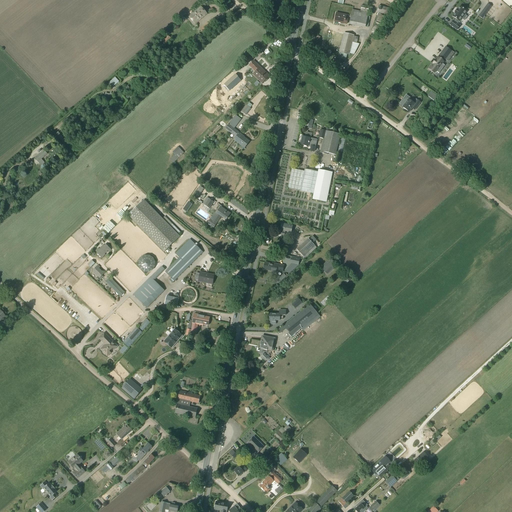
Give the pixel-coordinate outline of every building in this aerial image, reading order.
[(511,9),(499,0),(474,0),(504,23),(511,13),(511,9)] [(201,6),(189,16),(195,23),(206,13),(201,6)] [(362,6),(361,12),(373,14),(374,8),(362,6)] [(378,6),(377,13),(378,13),(387,16),(387,15),(389,9),(378,6)] [(457,10),(455,13),(452,17),(456,19),(454,22),(453,21),(450,25),(457,30),(460,26),(457,24),(459,22),(462,19),(464,21),(467,17),(464,15),(467,12),(460,7),(457,10)] [(352,11),(351,16),(350,20),(349,25),(366,28),(368,14),(352,11)] [(336,13),(334,22),(347,25),(348,19),(349,16),(336,13)] [(378,13),(376,22),(382,23),(388,15),(387,15),(387,16),(378,13)] [(470,62),(479,50),(445,23),(435,35),(470,62)] [(211,24),(201,30),(204,35),(214,29),(211,24)] [(198,32),(193,37),(195,40),(201,36),(198,32)] [(343,33),(342,41),(339,52),(337,59),(345,61),(347,55),(349,56),(349,54),(354,37),(354,36),(343,33)] [(335,34),(332,47),(338,48),(341,36),(335,34)] [(168,47),(174,39),(170,36),(163,44),(168,47)] [(354,37),(349,54),(354,55),(359,44),(356,44),(358,38),(354,37)] [(445,47),(439,55),(440,56),(444,59),(445,60),(451,51),(445,47)] [(246,51),(241,56),(245,60),(250,55),(246,51)] [(438,58),(429,69),(434,73),(435,71),(439,74),(445,66),(442,64),(444,62),(443,61),(444,59),(440,56),(438,58)] [(253,62),(249,66),(256,73),(254,74),(263,83),(264,82),(265,83),(267,80),(266,79),(269,77),(253,62)] [(382,73),(387,66),(382,62),(377,69),(382,73)] [(415,80),(401,68),(393,77),(406,89),(415,80)] [(235,75),(223,85),(226,88),(229,86),(228,85),(237,78),(235,75)] [(116,78),(108,85),(112,89),(120,82),(116,78)] [(431,92),(428,95),(435,100),(438,97),(431,92)] [(402,100),(399,104),(402,107),(409,112),(412,108),(414,110),(416,108),(420,102),(417,100),(414,104),(408,99),(405,97),(402,100)] [(246,105),(241,112),(245,116),(250,109),(246,105)] [(235,116),(225,129),(235,137),(233,140),(244,148),(249,142),(233,129),(238,123),(240,120),(239,119),(235,116)] [(320,130),(318,138),(323,139),(320,153),(327,155),(327,154),(335,155),(340,135),(320,130)] [(59,134),(56,136),(65,145),(67,143),(59,134)] [(302,137),(300,145),(310,148),(310,151),(314,152),(316,142),(312,141),(313,139),(309,138),(310,135),(306,134),(305,137),(302,137)] [(177,155),(183,149),(180,147),(175,152),(177,155)] [(183,150),(172,161),(176,164),(186,153),(183,150)] [(35,158),(38,162),(47,154),(44,151),(35,158)] [(314,194),(318,172),(305,170),(304,172),(298,170),(291,169),(287,189),(294,190),(314,194)] [(325,202),(331,173),(318,170),(318,172),(314,194),(313,200),(325,202)] [(199,187),(192,198),(196,201),(203,190),(199,187)] [(145,199),(129,215),(165,251),(181,236),(145,199)] [(204,203),(202,205),(209,209),(213,203),(208,199),(205,204),(204,203)] [(220,206),(207,224),(213,228),(216,224),(221,217),(226,220),(230,214),(220,208),(221,207),(220,206)] [(167,217),(166,219),(173,226),(175,225),(167,217)] [(281,224),(279,235),(284,236),(285,232),(291,233),(292,227),(281,224)] [(307,240),(296,251),(303,258),(314,247),(307,240)] [(180,257),(165,272),(171,279),(170,280),(172,283),(174,281),(188,267),(193,263),(203,252),(195,243),(184,253),(180,249),(177,253),(180,257)] [(100,250),(97,254),(101,258),(102,259),(105,255),(108,251),(109,252),(111,250),(110,249),(106,244),(105,246),(104,245),(99,249),(100,250)] [(138,265),(140,269),(144,272),(148,272),(152,270),(155,266),(155,262),(153,258),(149,255),(145,255),(141,257),(138,261),(138,265)] [(332,266),(335,263),(330,258),(320,267),(327,274),(334,268),(332,266)] [(264,262),(263,270),(276,272),(276,271),(282,272),(283,266),(264,262)] [(98,266),(93,270),(95,272),(93,273),(97,277),(98,276),(100,278),(105,273),(98,266)] [(150,278),(132,295),(137,300),(147,309),(147,308),(164,292),(153,281),(164,270),(161,267),(150,278)] [(199,273),(197,282),(212,285),(214,275),(199,273)] [(346,274),(341,278),(346,284),(351,280),(346,274)] [(75,276),(70,281),(76,286),(81,281),(75,276)] [(110,278),(105,282),(120,298),(124,293),(110,278)] [(167,295),(165,304),(177,307),(180,298),(167,295)] [(295,301),(291,304),(295,309),(302,304),(297,297),(294,300),(295,301)] [(309,305),(278,330),(281,333),(285,329),(290,334),(289,335),(291,338),(302,329),(304,331),(314,322),(320,317),(317,315),(309,305)] [(269,315),(269,325),(275,325),(275,321),(279,321),(279,319),(283,319),(283,316),(285,316),(285,311),(279,311),(279,315),(269,315)] [(197,336),(198,325),(202,326),(202,325),(208,326),(209,318),(204,317),(204,316),(194,314),(192,324),(193,324),(192,330),(191,330),(190,336),(191,336),(191,334),(197,336)] [(147,319),(139,328),(143,332),(151,323),(147,319)] [(174,330),(164,342),(171,348),(181,336),(174,330)] [(105,334),(99,339),(101,340),(104,344),(105,343),(106,344),(101,349),(108,356),(110,353),(109,351),(112,348),(114,350),(117,347),(110,341),(111,340),(106,335),(105,334)] [(261,342),(259,349),(272,351),(274,339),(266,337),(266,338),(262,337),(261,342)] [(124,345),(119,351),(122,354),(128,348),(124,345)] [(142,376),(144,378),(151,372),(149,369),(142,376)] [(142,390),(130,379),(122,389),(134,399),(142,390)] [(180,391),(175,413),(190,417),(196,418),(199,408),(190,406),(191,402),(200,404),(201,396),(193,394),(180,391)] [(127,425),(116,434),(121,440),(131,431),(127,425)] [(431,429),(428,426),(421,432),(424,436),(431,429)] [(281,428),(274,435),(280,440),(286,434),(281,428)] [(263,448),(258,443),(258,442),(254,438),(247,444),(252,449),(252,448),(257,453),(263,448)] [(111,439),(108,442),(113,448),(116,445),(111,439)] [(137,453),(132,459),(136,463),(138,460),(139,461),(152,447),(148,444),(145,446),(142,448),(141,447),(138,450),(140,451),(139,451),(137,453)] [(301,451),(294,458),(300,464),(305,458),(307,456),(301,451)] [(424,452),(414,461),(416,462),(418,465),(419,466),(428,457),(424,452)] [(77,455),(68,463),(74,469),(76,471),(73,474),(77,479),(85,472),(80,467),(79,468),(77,466),(83,462),(81,460),(82,459),(79,456),(79,457),(77,455)] [(150,455),(144,462),(148,466),(154,458),(150,455)] [(118,456),(106,466),(109,471),(113,468),(112,466),(120,459),(118,456)] [(385,457),(371,470),(376,475),(377,474),(381,478),(388,472),(384,468),(390,462),(385,457)] [(260,458),(255,462),(259,466),(263,461),(260,458)] [(254,462),(248,467),(253,472),(258,467),(254,462)] [(142,466),(126,479),(130,483),(145,469),(142,466)] [(238,467),(234,471),(238,476),(243,472),(244,473),(247,470),(243,466),(240,469),(238,467)] [(407,470),(400,476),(403,479),(410,473),(407,470)] [(273,472),(269,476),(278,484),(281,480),(273,472)] [(265,480),(259,486),(266,493),(270,489),(267,487),(270,484),(267,482),(270,479),(268,476),(265,480)] [(363,476),(351,487),(353,489),(365,479),(363,476)] [(392,476),(385,482),(390,488),(397,481),(392,476)] [(43,481),(39,485),(41,488),(42,487),(49,496),(48,496),(51,499),(55,496),(53,493),(55,491),(53,488),(50,485),(47,482),(45,484),(43,481)] [(310,508),(308,510),(310,511),(314,511),(319,507),(336,491),(331,486),(310,508)] [(167,487),(161,492),(165,497),(171,492),(167,487)] [(349,491),(338,502),(343,507),(353,496),(354,496),(349,491)] [(290,497),(285,502),(287,505),(293,499),(290,497)] [(356,508),(354,510),(356,511),(360,511),(366,507),(367,506),(362,500),(355,507),(356,508)] [(96,501),(93,504),(98,510),(102,507),(96,501)] [(376,501),(371,506),(374,510),(379,505),(376,501)] [(162,502),(160,511),(165,511),(166,510),(171,511),(172,505),(172,504),(162,502)] [(215,502),(214,510),(220,511),(219,511),(225,511),(226,511),(228,504),(215,502)] [(42,503),(37,507),(40,511),(45,511),(47,510),(42,503)] [(153,511),(158,508),(154,503),(149,507),(153,511)] [(295,503),(286,511),(299,511),(302,509),(295,503)]
